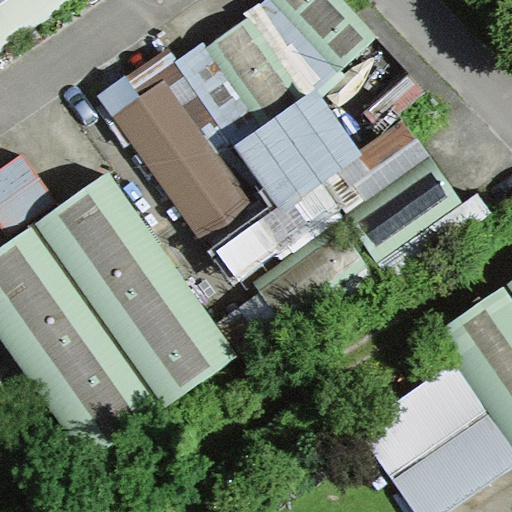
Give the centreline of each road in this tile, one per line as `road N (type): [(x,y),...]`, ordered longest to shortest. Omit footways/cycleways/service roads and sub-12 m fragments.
road 1 (track): [(183,511),(183,491),(220,439),(511,249)]
road 2 (residential): [(511,120),(396,0)]
